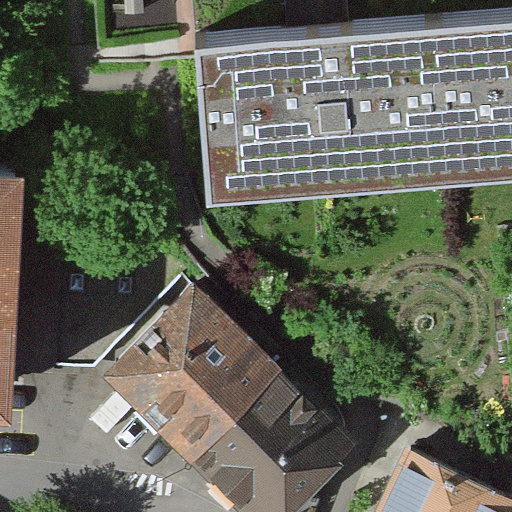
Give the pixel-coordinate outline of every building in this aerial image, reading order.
[(511,11),(440,17),(452,167),(511,162),(511,11)] [(440,17),(197,36),(209,186),(452,167),(440,17)] [(17,129),(0,128),(0,360),(9,361),(17,129)] [(273,348),(189,265),(106,349),(190,432),(273,348)] [(273,348),(190,432),(266,506),(349,422),(273,348)] [(508,511),(511,507),(511,480),(406,428),(364,511),(508,511)]
